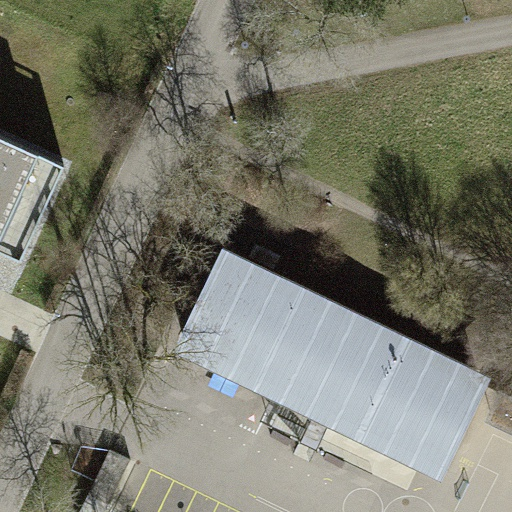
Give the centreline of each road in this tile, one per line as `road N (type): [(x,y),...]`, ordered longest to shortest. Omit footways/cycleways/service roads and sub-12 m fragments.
road 1 (residential): [(0,486),(164,114)]
road 2 (unclassified): [(164,114),(219,0)]
